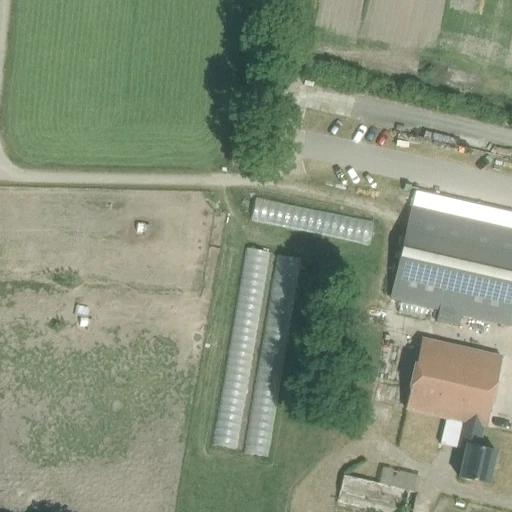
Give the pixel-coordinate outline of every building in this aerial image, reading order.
[(370,245),(375,221),(256,196),(251,221),(370,245)] [(511,310),(511,230),(510,230),(411,207),(390,301),(438,312),(435,322),(457,327),(460,316),(508,327),(511,310)] [(357,388),(373,391),(375,377),(378,377),(384,342),(362,338),(356,374),(359,375),(357,388)] [(501,358),(481,353),(420,340),(404,410),(445,419),(439,445),(464,451),(458,479),(487,485),(495,451),(478,447),(483,427),(485,428),(501,358)] [(412,511),(417,493),(420,478),(391,472),(388,486),(342,476),(334,511),(412,511)]
